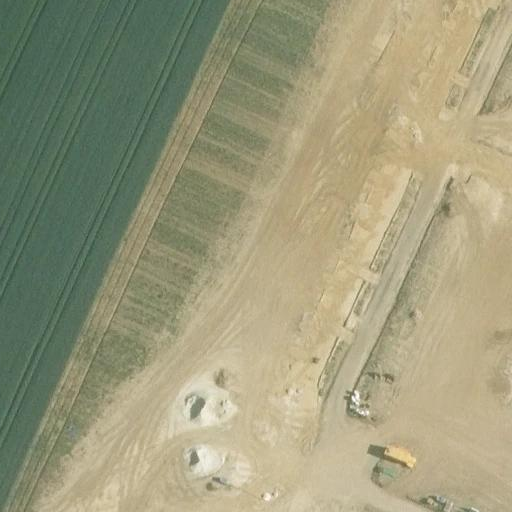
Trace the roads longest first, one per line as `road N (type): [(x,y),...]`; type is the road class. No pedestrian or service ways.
road 1 (residential): [(414,137),(275,448),(271,478),(304,511)]
road 2 (residential): [(414,137),(478,0)]
